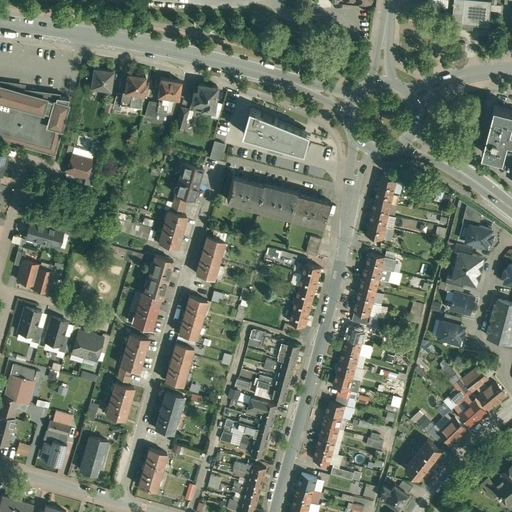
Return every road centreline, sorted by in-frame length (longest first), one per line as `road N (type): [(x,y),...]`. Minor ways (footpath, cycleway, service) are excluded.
road 1 (residential): [(121,502),(206,203)]
road 2 (secondary): [(279,76),(0,22)]
road 3 (residential): [(319,341),(246,321),(190,511)]
road 4 (residential): [(511,386),(504,376),(508,352),(475,344),(494,259),(507,239)]
road 5 (residential): [(274,511),(319,341)]
road 6 (residential): [(415,511),(444,469),(511,409)]
road 7 (residential): [(319,341),(348,213)]
road 8 (residential): [(0,467),(121,502)]
